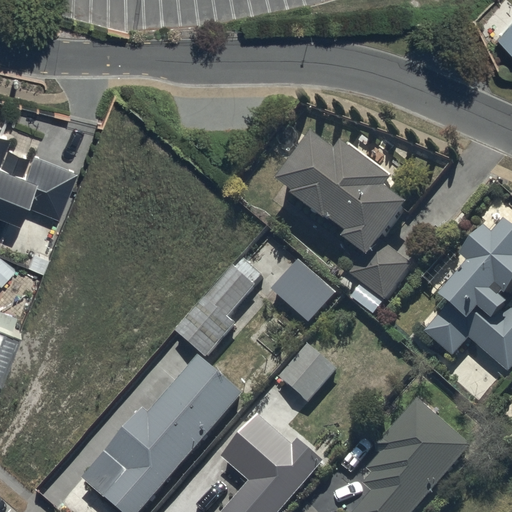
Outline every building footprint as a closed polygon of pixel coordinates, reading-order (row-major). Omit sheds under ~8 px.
[(511,17),(495,36),(511,50),(511,17)] [(0,220),(14,227),(24,207),(56,222),(81,168),(31,146),(16,178),(0,170),(0,141),(4,133),(0,131),(0,220)] [(321,152),(283,198),(368,268),(406,222),(381,201),(390,191),(342,152),(333,162),(321,152)] [(123,287),(105,293),(118,333),(173,315),(154,257),(207,237),(194,200),(105,233),(123,287)] [(511,303),(511,238),(506,234),(496,246),(484,236),(458,266),(470,276),(417,337),(451,366),(473,341),(511,373),(511,372),(511,322),(503,314),(511,303)] [(0,280),(9,271),(0,261),(0,280)] [(268,286),(241,265),(179,342),(206,363),(268,286)] [(0,372),(5,374),(24,328),(0,317),(0,372)] [(338,379),(308,352),(278,384),(309,411),(338,379)] [(116,511),(147,511),(246,405),(204,366),(143,432),(136,425),(103,461),(110,467),(91,489),(116,511)] [(352,511),(408,511),(465,451),(417,406),(375,451),(393,468),(352,511)] [(286,511),(322,472),(263,421),(221,469),(252,496),(238,511),(286,511)]
